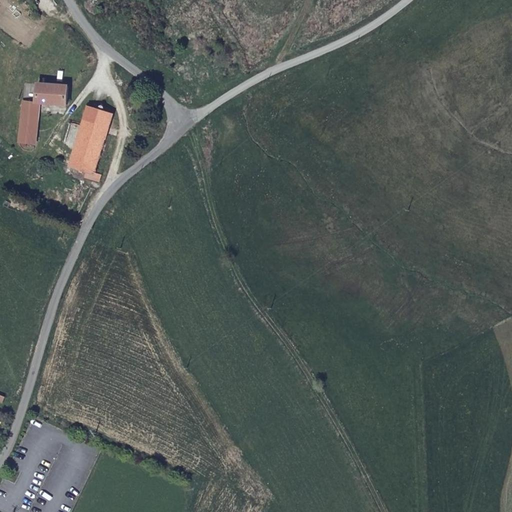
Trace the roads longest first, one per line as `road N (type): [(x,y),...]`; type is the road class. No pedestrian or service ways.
road 1 (unclassified): [(119,179),(91,214),(61,282),(0,462)]
road 2 (unclassified): [(404,0),(186,124)]
